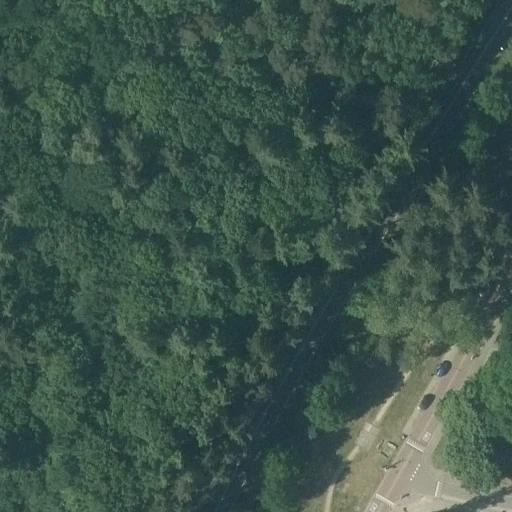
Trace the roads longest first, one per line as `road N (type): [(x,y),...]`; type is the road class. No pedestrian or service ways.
road 1 (primary): [(222,511),(257,438),(511,12)]
road 2 (residential): [(397,477),(511,260)]
